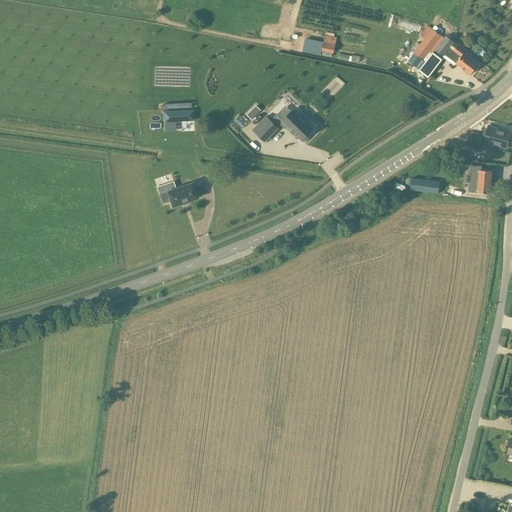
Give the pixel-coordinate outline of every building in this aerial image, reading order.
[(445,55),(454,42),(446,35),(445,37),(428,25),(421,35),(425,38),(414,53),(426,61),(419,71),(428,78),(442,59),(433,52),(435,50),(444,56),(445,55)] [(322,50),(334,53),(337,37),(325,35),(322,50)] [(303,51),(321,55),(324,41),(306,37),(303,51)] [(454,42),(445,55),(456,64),(470,74),(478,63),(472,58),(473,56),(454,42)] [(417,68),(423,59),(414,53),(408,61),(417,68)] [(337,76),(325,88),(332,95),(344,84),(337,76)] [(193,110),(163,111),(163,122),(194,121),(193,110)] [(297,117),(291,111),(284,119),(278,114),(271,121),(266,117),(253,130),(265,141),(278,128),(277,127),(281,123),(286,129),(288,127),(291,130),(290,131),(294,135),(296,134),(304,142),(312,134),(310,132),(313,129),(307,123),(310,119),(302,112),(297,117)] [(493,145),(506,148),(510,131),(487,125),(481,148),(492,151),(493,145)] [(479,144),(481,145),(484,135),(473,133),(471,140),(467,139),(464,149),(477,152),(479,144)] [(478,192),(490,193),(492,171),(480,169),(478,192)] [(412,178),(411,190),(439,193),(440,181),(412,178)] [(159,194),(162,204),(170,201),(172,206),(181,203),(181,204),(189,201),(189,200),(197,197),(193,182),(159,194)]
